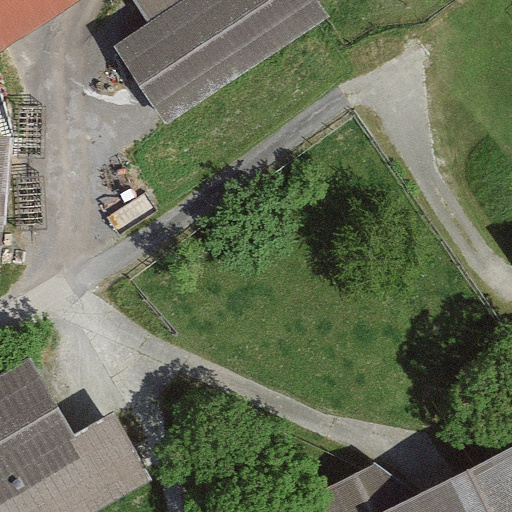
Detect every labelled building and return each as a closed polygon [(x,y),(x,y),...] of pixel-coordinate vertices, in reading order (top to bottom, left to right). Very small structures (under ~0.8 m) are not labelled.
[(0,0),(0,41),(67,0),(0,0)] [(321,0),(137,0),(146,15),(119,31),(166,109),(330,13),(321,0)] [(12,134),(0,133),(0,267),(5,268),(12,134)] [(36,361),(0,380),(0,511),(78,511),(143,477),(109,415),(76,433),(36,361)] [(511,511),(511,452),(389,511),(511,511)]
